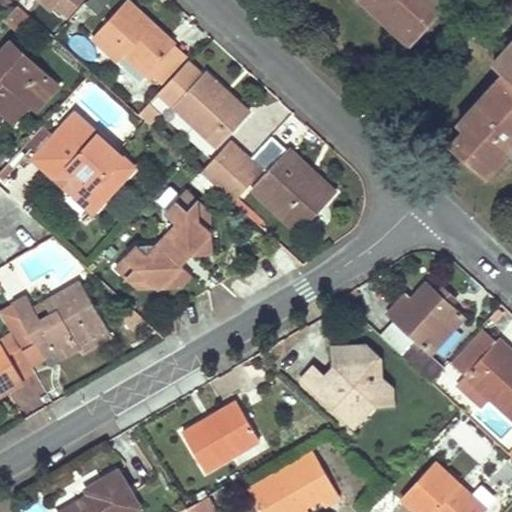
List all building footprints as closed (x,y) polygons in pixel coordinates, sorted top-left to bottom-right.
[(87,0),(97,9),(106,0),(87,0)] [(149,70),(173,44),(125,0),(124,0),(91,36),(118,61),(122,57),(143,76),(148,71),(149,70)] [(446,0),(362,0),(409,43),(448,1),(446,0)] [(14,28),(27,14),(16,4),(3,18),(14,28)] [(511,40),(492,62),(504,72),(458,123),(464,130),(451,144),(485,176),(511,146),(511,40)] [(0,111),(4,115),(19,130),(35,112),(30,108),(54,83),(11,42),(0,52),(0,111)] [(149,70),(148,71),(159,82),(184,54),(173,44),(149,70)] [(217,146),(232,130),(248,113),(204,72),(173,104),(217,146)] [(35,112),(59,87),(54,83),(30,108),(35,112)] [(69,192),(75,198),(81,203),(98,202),(123,173),(124,160),(80,119),(65,119),(35,152),(62,178),(70,178),(69,192)] [(295,226),(300,221),(304,216),(308,219),(334,191),(287,148),(285,151),(271,138),(252,159),(266,172),(252,187),(295,226)] [(249,160),(227,139),(208,159),(220,169),(232,179),(240,171),(249,160)] [(232,179),(220,169),(208,159),(198,171),(221,191),(232,179)] [(240,171),(250,181),(261,169),(249,160),(240,171)] [(221,191),(232,202),(250,181),(240,171),(232,179),(221,191)] [(186,254),(198,254),(210,253),(208,210),(186,189),(164,213),(166,234),(186,254)] [(178,264),(186,254),(166,234),(156,243),(178,264)] [(137,289),(157,288),(178,287),(189,274),(178,264),(156,243),(135,244),(114,267),(137,289)] [(42,356),(47,353),(53,349),(58,357),(76,346),(72,339),(102,321),(79,282),(32,309),(25,296),(12,304),(42,356)] [(407,293),(397,304),(387,315),(418,344),(404,360),(429,383),(444,367),(429,354),(464,316),(427,282),(412,298),(407,293)] [(511,349),(499,338),(464,376),(488,398),(511,419),(511,349)] [(389,387),(383,381),(377,376),(377,358),(361,343),(328,346),(330,362),(330,370),(338,375),(330,384),(319,374),(309,365),(297,378),(338,416),(348,404),(361,405),(367,398),(373,404),(389,404),(389,387)] [(0,391),(22,379),(1,344),(0,344),(0,391)] [(330,370),(330,362),(319,374),(330,384),(338,375),(330,370)] [(480,407),(488,398),(464,376),(455,385),(480,407)] [(351,427),(367,410),(373,404),(367,398),(361,405),(348,404),(338,416),(351,427)] [(181,431),(192,451),(204,470),(257,439),(235,400),(181,431)] [(312,451),(245,490),(257,511),(291,511),(303,505),(319,496),(323,504),(337,495),(312,451)] [(432,461),(400,496),(416,511),(478,511),(483,507),(432,461)] [(86,494),(71,503),(56,511),(133,511),(138,509),(115,469),(82,487),(86,494)] [(187,511),(197,511),(212,503),(207,494),(184,507),(187,511)]
